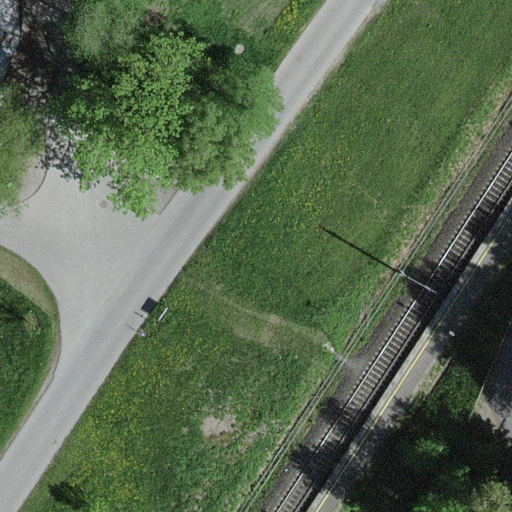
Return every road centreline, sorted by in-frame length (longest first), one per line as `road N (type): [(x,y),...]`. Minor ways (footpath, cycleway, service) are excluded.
road 1 (unclassified): [(145,279),(352,0)]
road 2 (track): [(60,0),(63,149),(145,279)]
road 3 (unclassified): [(0,504),(145,279)]
road 4 (unclassified): [(0,214),(145,279)]
